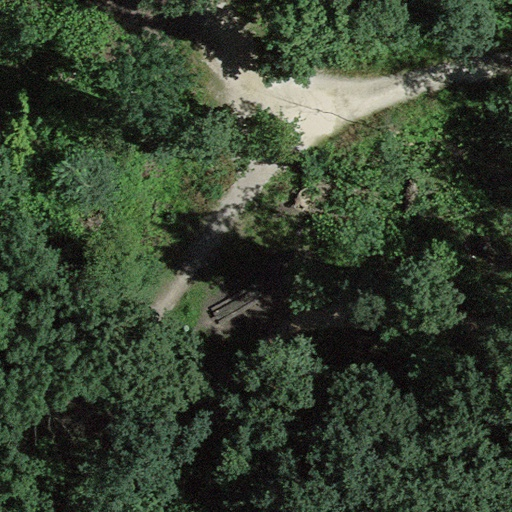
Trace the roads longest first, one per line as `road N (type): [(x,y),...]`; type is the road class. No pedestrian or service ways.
road 1 (track): [(0,447),(52,418),(107,364),(149,302),(296,132)]
road 2 (track): [(296,132),(394,80),(511,60)]
road 3 (track): [(296,132),(204,0)]
